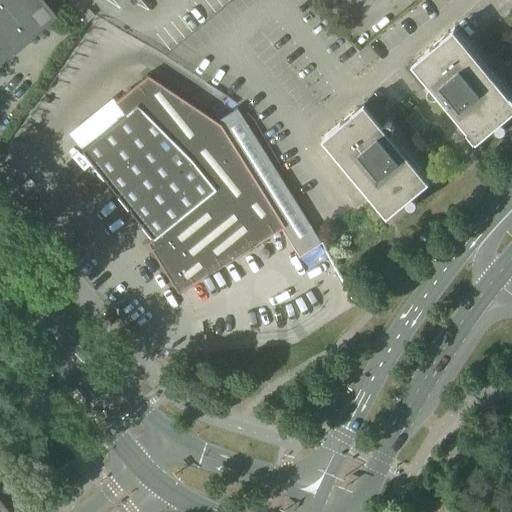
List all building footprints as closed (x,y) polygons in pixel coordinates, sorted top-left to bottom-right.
[(37,39),(44,34),(39,29),(56,15),(42,0),(0,0),(0,61),(33,34),(37,39)] [(511,112),(511,97),(454,28),(414,62),(418,67),(417,68),(419,70),(419,69),(425,76),(424,77),(430,84),(430,85),(431,86),(428,89),(428,93),(431,96),(435,97),(439,95),(477,142),(511,112)] [(233,116),(220,124),(147,75),(114,102),(124,114),(81,149),(82,150),(81,151),(92,165),(93,164),(94,165),(93,166),(104,179),(105,178),(106,179),(105,180),(115,194),(116,193),(117,194),(116,195),(127,208),(128,208),(129,209),(128,209),(139,223),(140,222),(141,223),(140,224),(151,238),(146,243),(178,293),(281,227),(300,257),(311,250),(323,242),(240,112),(233,116)] [(368,109),(363,104),(323,138),(388,216),(430,181),(392,134),(394,131),(394,127),(391,124),(387,123),(384,125),(383,124),(382,124),(377,117),(375,118),(369,111),(370,110),(368,108),(368,109)] [(419,136),(431,126),(416,109),(405,119),(419,136)] [(76,480),(82,475),(70,461),(60,469),(60,470),(56,473),(66,486),(75,479),(76,480)] [(0,511),(10,511),(0,499),(0,511)]
